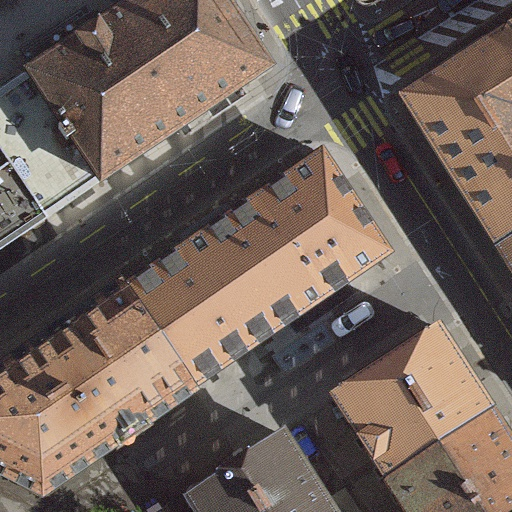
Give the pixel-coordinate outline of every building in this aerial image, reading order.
[(0,93),(0,149),(47,219),(103,181),(250,81),(263,72),(270,68),(265,61),(256,49),(223,0),(137,0),(128,7),(125,2),(110,12),(95,22),(99,27),(67,48),(30,73),(2,92),(0,93)] [(401,99),(499,250),(511,240),(511,44),(505,33),(401,99)] [(0,250),(35,227),(47,219),(0,149),(0,250)] [(322,164),(119,296),(185,395),(387,263),(322,164)] [(511,240),(499,250),(511,270),(511,240)] [(0,375),(0,472),(32,491),(185,395),(119,296),(0,375)] [(438,336),(332,405),(387,488),(493,419),(438,336)] [(387,488),(402,511),(511,511),(511,447),(493,419),(387,488)] [(329,511),(281,437),(177,504),(182,511),(329,511)]
